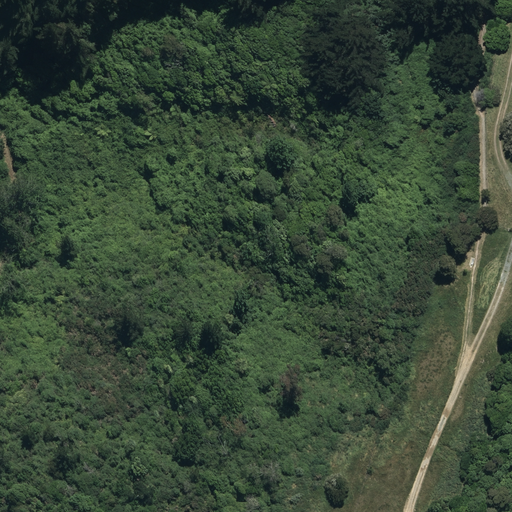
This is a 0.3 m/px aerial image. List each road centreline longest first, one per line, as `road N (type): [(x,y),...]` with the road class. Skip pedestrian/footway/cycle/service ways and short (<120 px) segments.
road 1 (track): [(483,324),(491,305),(492,235),(478,100),(498,0)]
road 2 (track): [(416,511),(511,253)]
